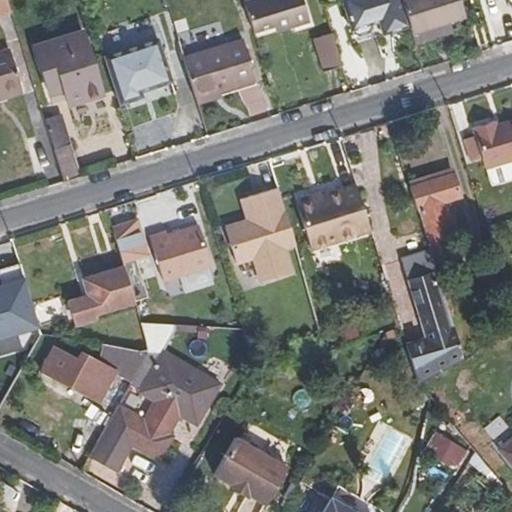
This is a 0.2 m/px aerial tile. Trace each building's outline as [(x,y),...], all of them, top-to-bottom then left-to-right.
[(0,0),(0,11),(12,9),(9,0),(0,0)] [(287,7),(289,15),(308,9),(304,0),(247,0),(253,19),(273,12),(287,7)] [(357,0),(358,1),(347,5),(351,17),(381,7),(378,0),(357,0)] [(378,0),(381,7),(351,17),(355,30),(361,35),(370,32),(374,26),(372,22),(375,21),(388,17),(392,31),(410,25),(402,0),(378,0)] [(402,0),(410,25),(412,31),(447,20),(466,14),(461,0),(402,0)] [(275,20),(289,15),(287,7),(273,12),(275,20)] [(388,17),(375,21),(379,35),(392,31),(388,17)] [(451,30),(447,20),(412,31),(416,42),(451,30)] [(36,43),(48,81),(63,76),(66,84),(71,101),(103,90),(83,28),(36,43)] [(344,64),(334,32),(314,38),(325,71),(344,64)] [(155,36),(106,54),(123,101),(143,94),(141,89),(171,78),(155,36)] [(246,36),(185,56),(197,97),(258,77),(246,36)] [(0,85),(1,90),(0,90),(0,97),(24,91),(12,52),(0,55),(0,85)] [(63,76),(48,81),(51,90),(66,84),(63,76)] [(60,112),(45,117),(64,176),(79,171),(60,112)] [(511,160),(511,120),(498,124),(496,120),(474,126),(487,168),(489,168),(511,160)] [(511,160),(489,168),(493,181),(498,183),(511,178),(511,160)] [(411,189),(428,245),(453,237),(445,205),(460,200),(453,176),(411,189)] [(370,229),(356,184),(298,203),(313,248),(370,229)] [(256,217),(249,220),(226,226),(238,261),(253,256),(262,279),(292,270),(284,246),(296,242),(278,185),(249,195),(256,217)] [(256,217),(249,195),(241,197),(249,220),(256,217)] [(136,218),(112,226),(123,261),(147,253),(136,218)] [(151,235),(164,279),(212,265),(200,224),(168,234),(167,230),(151,235)] [(461,265),(453,237),(428,245),(434,264),(436,272),(461,265)] [(138,308),(126,273),(88,283),(93,300),(73,306),(77,324),(138,308)] [(442,307),(432,274),(409,281),(427,342),(407,348),(418,384),(463,360),(447,306),(442,307)] [(43,336),(29,290),(17,293),(30,339),(43,336)] [(142,351),(117,347),(116,359),(141,363),(142,351)] [(47,372),(101,404),(119,372),(88,354),(82,363),(61,350),(47,372)] [(128,446),(155,462),(168,441),(164,439),(176,417),(193,428),(214,392),(150,353),(129,389),(155,405),(159,407),(149,424),(142,425),(116,411),(88,459),(114,473),(128,446)] [(159,407),(155,405),(142,425),(149,424),(159,407)] [(422,450),(454,472),(465,456),(433,434),(422,450)] [(288,468),(241,440),(236,437),(215,475),(232,485),(231,487),(248,497),(250,495),(267,504),(288,468)] [(511,442),(502,450),(511,461),(511,442)] [(357,511),(333,497),(324,511),(357,511)]
